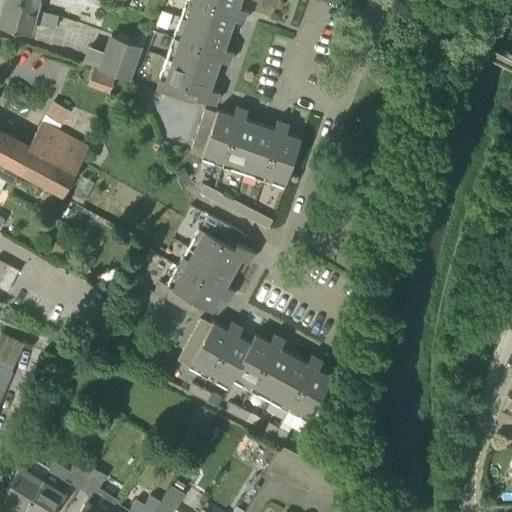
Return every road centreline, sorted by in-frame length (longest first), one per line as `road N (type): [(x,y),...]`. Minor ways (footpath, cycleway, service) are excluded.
road 1 (residential): [(355,314),(281,276),(381,0)]
road 2 (residential): [(467,511),(464,470),(476,419),(511,342)]
